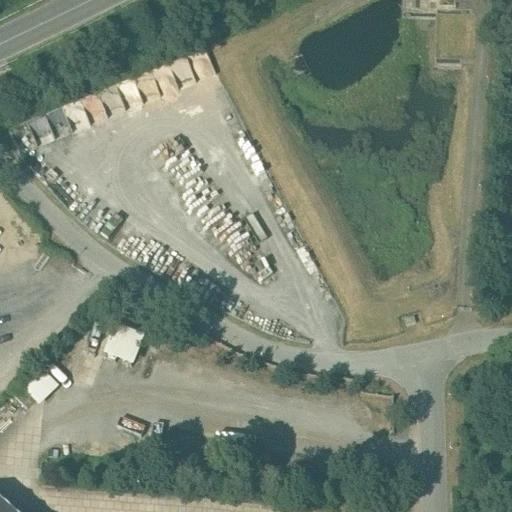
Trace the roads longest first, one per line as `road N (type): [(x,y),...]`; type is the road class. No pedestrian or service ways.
road 1 (tertiary): [(425,353),(322,362),(265,350),(128,274),(61,223),(0,157)]
road 2 (tertiary): [(425,353),(431,511)]
road 3 (secondary): [(109,0),(0,52)]
